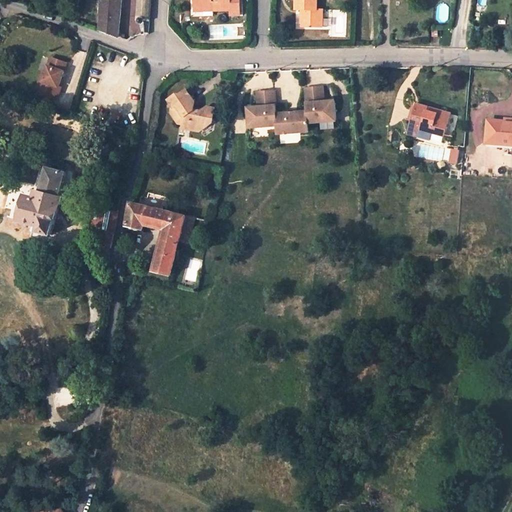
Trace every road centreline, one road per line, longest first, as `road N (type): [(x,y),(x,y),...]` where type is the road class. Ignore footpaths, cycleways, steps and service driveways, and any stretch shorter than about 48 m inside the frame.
road 1 (unclassified): [(155,57),(123,195),(115,301),(78,511)]
road 2 (unclassified): [(511,59),(260,58)]
road 3 (unclassified): [(155,57),(3,0)]
